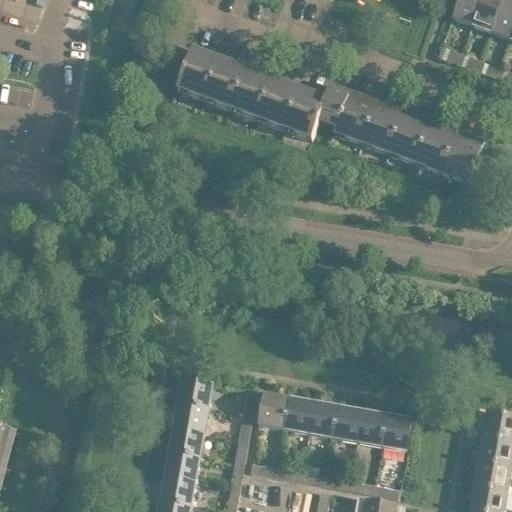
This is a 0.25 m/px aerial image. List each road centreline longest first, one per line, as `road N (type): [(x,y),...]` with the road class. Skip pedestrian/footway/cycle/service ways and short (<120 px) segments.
road 1 (unclassified): [(511,247),(461,254),(30,176)]
road 2 (residential): [(511,131),(176,8)]
road 3 (residential): [(30,176),(61,0)]
